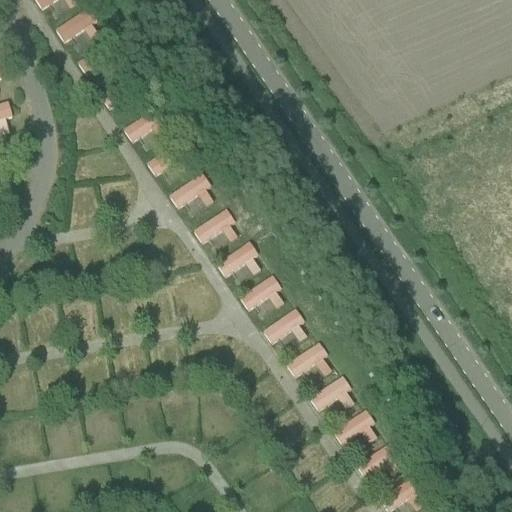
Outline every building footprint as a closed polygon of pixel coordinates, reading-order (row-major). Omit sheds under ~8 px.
[(31,0),(40,14),(61,0),(31,0)] [(62,47),(85,31),(76,17),(52,33),(62,47)] [(137,121),(121,134),(132,147),(148,134),(137,121)] [(197,200),(203,211),(212,206),(204,192),(210,189),(203,176),(166,196),(175,213),(197,200)] [(201,248),(220,235),(228,245),(243,235),(225,210),(191,234),(201,248)] [(252,279),(263,272),(245,246),(214,267),(224,282),(244,268),(252,279)] [(47,256),(49,289),(71,288),(69,255),(47,256)] [(32,267),(11,271),(15,289),(36,285),(32,267)] [(266,303),(273,314),(282,308),(274,296),(280,292),(271,278),(237,300),(247,315),(266,303)] [(104,329),(136,324),(132,295),(100,299),(104,329)] [(289,336),(296,347),(305,341),(297,329),(303,325),(294,311),(260,334),(269,349),(289,336)] [(0,315),(0,332),(16,331),(16,315),(0,315)] [(331,375),(318,348),(284,365),(292,382),(314,370),(320,380),(331,375)] [(143,361),(121,363),(123,392),(145,391),(143,361)] [(174,362),(161,363),(162,383),(175,382),(174,362)] [(107,375),(84,376),(86,397),(108,395),(107,375)] [(31,377),(0,379),(0,394),(1,401),(33,398),(31,377)] [(336,403),(344,414),(354,407),(345,395),(350,391),(340,378),(308,402),(318,416),(336,403)] [(179,391),(159,397),(168,431),(188,425),(179,391)] [(126,429),(148,425),(144,401),(123,405),(126,429)] [(106,409),(82,414),(87,443),(112,438),(106,409)] [(344,446),(360,435),(368,447),(377,442),(368,429),(374,426),(365,412),(335,433),(344,446)] [(71,451),(68,418),(45,420),(48,453),(71,451)] [(5,449),(23,448),(40,447),(38,422),(4,423),(5,449)] [(387,450),(357,464),(365,481),(376,476),(381,486),(400,476),(387,450)] [(123,494),(146,491),(143,468),(119,471),(123,494)] [(181,468),(150,472),(153,495),(184,491),(181,468)] [(105,473),(80,477),(86,505),(110,501),(105,473)] [(49,511),(71,511),(66,478),(45,481),(49,511)] [(394,511),(406,505),(410,511),(415,511),(425,506),(409,482),(377,502),(383,511),(394,511)] [(206,487),(174,507),(176,511),(205,511),(217,505),(206,487)] [(33,511),(30,490),(9,493),(12,511),(33,511)]
